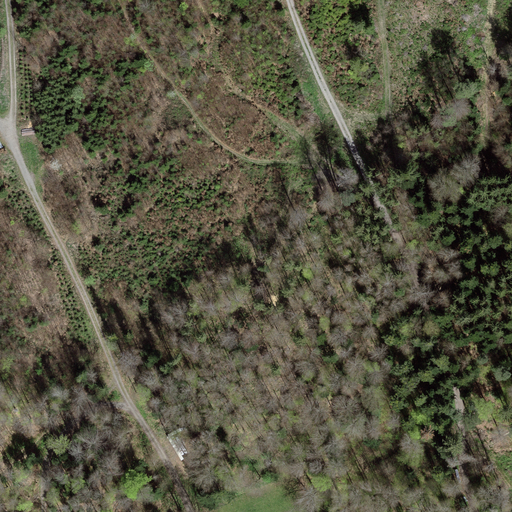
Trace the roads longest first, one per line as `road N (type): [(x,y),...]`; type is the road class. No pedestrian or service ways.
road 1 (track): [(473,511),(462,477),(461,403),(291,0)]
road 2 (track): [(11,138),(123,393),(188,511)]
road 3 (track): [(119,0),(148,54),(221,145),(252,162),(325,166),(378,202)]
road 4 (track): [(123,393),(86,412),(56,444),(45,466),(42,511)]
road 5 (track): [(11,138),(9,0)]
